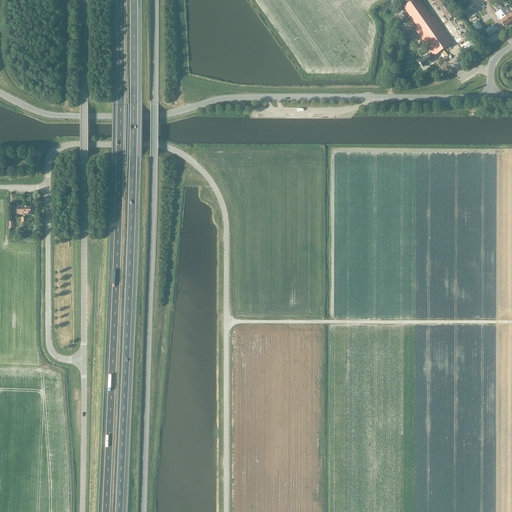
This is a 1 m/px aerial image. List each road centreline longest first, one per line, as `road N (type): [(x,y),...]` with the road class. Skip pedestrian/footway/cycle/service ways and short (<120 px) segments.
road 1 (unclassified): [(226,511),(226,222),(218,193),(181,153),(147,144),(58,147),(47,162),(47,188)]
road 2 (motorway): [(120,0),(105,511)]
road 3 (motorway): [(119,511),(132,0)]
road 4 (tertiary): [(154,0),(142,511)]
road 5 (unclassified): [(78,116),(161,115),(224,98),(490,97)]
road 6 (unclassified): [(83,359),(83,0)]
road 7 (track): [(511,322),(227,322)]
road 8 (unclassified): [(83,359),(49,349),(47,188)]
road 9 (unclassified): [(82,511),(83,359)]
